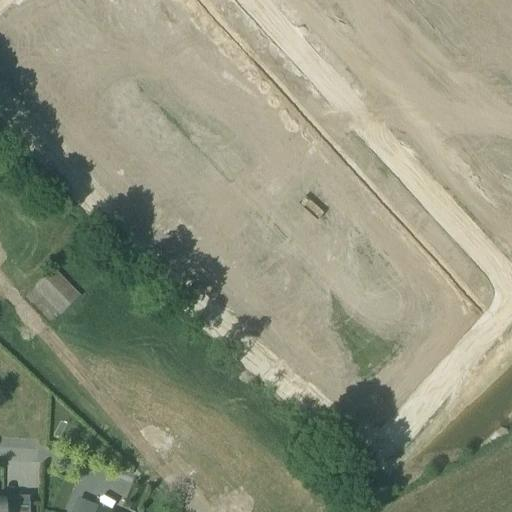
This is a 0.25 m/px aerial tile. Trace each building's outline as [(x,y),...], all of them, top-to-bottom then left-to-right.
[(47,0),(44,0),(29,15),(42,29),(32,39),(48,56),(58,47),(76,31),(47,0)] [(64,0),(85,23),(103,7),(108,12),(118,3),(115,0),(64,0)] [(338,0),(334,4),(333,4),(349,21),(350,20),(372,0),(338,0)] [(384,0),(372,0),(350,20),(366,38),(386,19),(395,29),(414,11),(405,1),(394,11),(384,0)] [(511,0),(497,0),(510,15),(511,13),(511,0)] [(511,13),(510,15),(500,24),(507,31),(511,26),(511,13)] [(193,15),(169,38),(183,54),(208,32),(193,15)] [(408,43),(388,62),(404,79),(433,53),(417,36),(428,26),(419,16),(400,34),(408,43)] [(167,24),(154,35),(161,44),(174,33),(167,24)] [(457,31),(449,38),(458,47),(466,41),(457,31)] [(208,32),(183,54),(197,70),(222,47),(208,32)] [(0,39),(0,75),(7,83),(8,82),(20,71),(25,67),(33,76),(43,66),(27,49),(17,58),(0,39)] [(222,47),(197,70),(211,85),(236,62),(222,47)] [(404,79),(403,80),(418,97),(419,96),(448,70),(433,53),(404,79)] [(478,54),(471,61),(479,70),(487,64),(478,54)] [(236,62),(211,85),(224,100),(250,77),(236,62)] [(487,64),(479,70),(488,80),(496,73),(487,64)] [(98,66),(81,82),(89,90),(103,76),(98,66)] [(448,70),(419,96),(434,112),(463,86),(448,70)] [(45,97),(20,71),(8,82),(34,109),(45,97)] [(182,74),(174,83),(179,89),(187,82),(182,74)] [(250,77),(224,100),(238,115),(263,92),(250,77)] [(187,82),(179,89),(184,96),(193,89),(187,82)] [(463,86),(434,112),(448,128),(477,102),(463,86)] [(263,92),(238,115),(253,131),(278,108),(263,92)] [(86,95),(53,124),(70,142),(84,129),(94,139),(111,123),(102,113),(86,95)] [(448,128),(447,129),(463,146),(464,145),(493,118),(477,102),(448,128)] [(209,103),(198,113),(204,121),(216,111),(209,103)] [(216,111),(204,121),(212,128),(223,119),(216,111)] [(493,118),(464,145),(480,163),(500,144),(509,153),(511,150),(511,131),(508,135),(493,118)] [(260,125),(243,141),(250,150),(267,134),(260,125)] [(305,138),(280,161),(295,178),(320,155),(305,138)] [(281,148),(267,162),(273,169),(287,155),(281,148)] [(320,155),(295,178),(309,193),(334,170),(320,155)] [(334,170),(309,193),(323,207),(347,185),(334,170)] [(173,178),(140,208),(156,225),(171,212),(181,222),(198,206),(189,196),(173,178)] [(347,185),(323,208),(336,223),(361,200),(347,185)] [(291,197),(283,205),(289,211),(296,203),(291,197)] [(361,200),(336,223),(350,238),(375,215),(361,200)] [(296,203),(289,211),(294,218),(302,211),(296,203)] [(238,213),(227,222),(244,243),(256,232),(238,213)] [(375,215),(350,238),(365,254),(390,232),(375,215)] [(198,253),(183,266),(199,284),(232,254),(215,237),(206,226),(188,242),(198,253)] [(322,226),(312,235),(316,241),(327,232),(322,226)] [(327,232),(316,241),(321,247),(332,239),(327,232)] [(373,247),(357,262),(358,262),(366,271),(380,255),(373,247)] [(418,267),(410,275),(428,290),(436,280),(418,267)] [(79,298),(52,270),(33,289),(60,317),(79,298)] [(420,284),(404,302),(436,329),(451,311),(420,284)] [(404,302),(389,320),(420,347),(436,329),(404,302)] [(290,331),(276,344),(292,362),(324,332),(308,314),(299,304),(281,320),(290,331)] [(379,311),(370,321),(389,337),(397,328),(379,311)] [(366,371),(349,391),(379,417),(396,398),(375,379),(384,369),(366,353),(357,363),(366,371)] [(12,511),(2,511),(2,503),(0,502),(0,511),(27,511),(12,511)]
